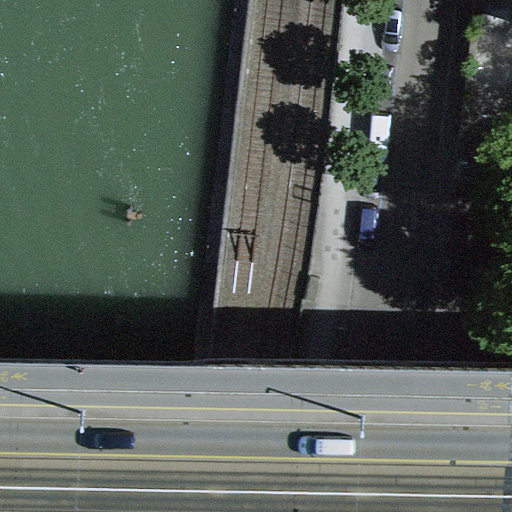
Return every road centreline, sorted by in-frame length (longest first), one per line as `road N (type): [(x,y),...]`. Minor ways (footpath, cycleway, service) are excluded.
road 1 (motorway): [(511,429),(0,420)]
road 2 (primary): [(511,424),(0,415)]
road 3 (residential): [(378,403),(424,0)]
